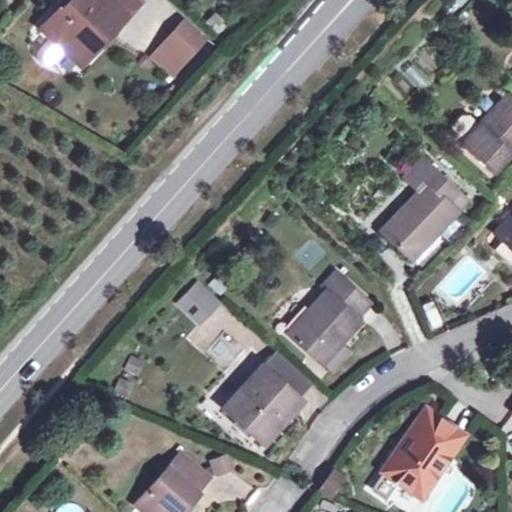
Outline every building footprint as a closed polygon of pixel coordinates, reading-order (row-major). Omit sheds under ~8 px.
[(115,0),(114,0),(73,0),(63,11),(60,9),(42,29),(74,58),(90,39),(98,47),(129,13),(115,0)] [(138,0),(114,0),(115,0),(129,13),(140,1),(138,0)] [(180,23),(149,57),(170,77),(201,42),(180,23)] [(82,65),(98,47),(90,39),(74,58),(82,65)] [(462,142),(461,142),(492,170),(511,148),(511,101),(505,95),(477,125),(468,117),(461,117),(452,126),(453,133),(462,142)] [(465,201),(421,158),(403,178),(417,191),(380,231),(406,255),(426,233),(431,238),(465,201)] [(511,219),(498,234),(511,247),(511,219)] [(411,260),(431,238),(426,233),(406,255),(411,260)] [(367,302),(334,272),(322,286),(325,290),(287,334),(321,364),(323,362),(331,369),(348,350),(339,342),(358,321),(354,316),(367,302)] [(197,279),(174,303),(198,327),(221,303),(197,279)] [(222,301),(187,340),(201,352),(224,327),(255,355),(267,342),(222,301)] [(428,329),(441,327),(437,301),(424,303),(428,329)] [(275,354),(263,367),(297,397),(309,384),(275,354)] [(263,367),(261,366),(223,409),(263,444),(279,426),(277,424),(299,399),(297,397),(263,367)] [(461,435),(425,409),(382,472),(419,497),(461,435)] [(228,453),(209,458),(214,474),(232,469),(228,453)] [(207,480),(179,455),(135,505),(142,511),(181,511),(197,495),(195,493),(207,480)] [(341,478),(332,471),(320,486),(330,493),(341,478)]
